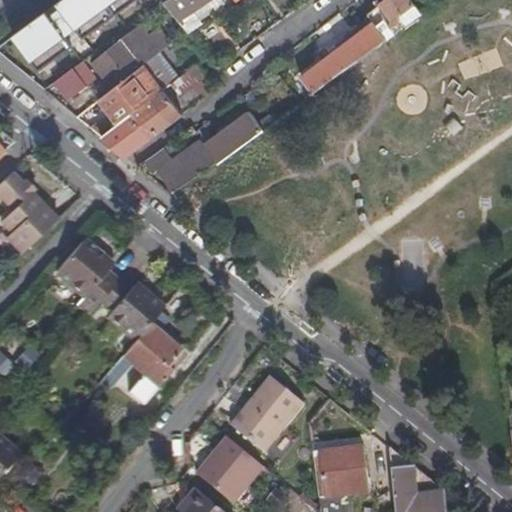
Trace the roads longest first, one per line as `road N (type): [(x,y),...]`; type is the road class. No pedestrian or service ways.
road 1 (unclassified): [(511,500),(261,308)]
road 2 (residential): [(345,0),(107,185)]
road 3 (residential): [(261,308),(99,511)]
road 4 (unclassified): [(261,308),(107,185)]
road 5 (residential): [(0,288),(107,185)]
